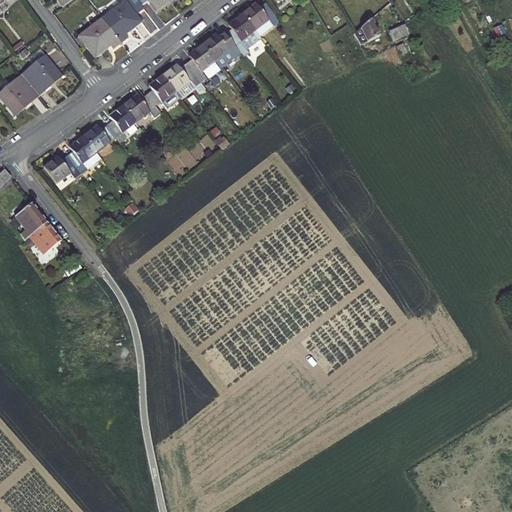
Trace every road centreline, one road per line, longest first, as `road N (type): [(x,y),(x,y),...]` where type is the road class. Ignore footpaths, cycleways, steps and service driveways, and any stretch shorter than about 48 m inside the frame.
road 1 (residential): [(163,511),(129,314),(12,156)]
road 2 (residential): [(222,0),(101,93)]
